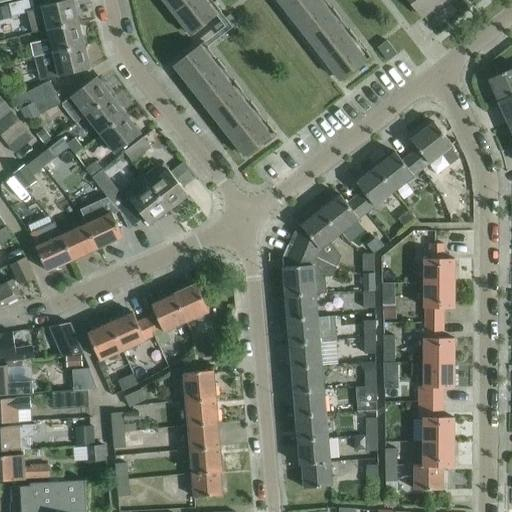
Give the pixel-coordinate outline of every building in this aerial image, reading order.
[(32,0),(20,0),(8,3),(12,16),(27,12),(35,10),(35,8),(32,0)] [(42,6),(35,8),(35,10),(27,12),(28,20),(45,16),(48,30),(79,22),(73,0),(62,0),(54,2),(42,5),(42,6)] [(164,0),(168,4),(170,3),(176,10),(174,12),(184,26),(186,24),(192,31),(190,33),(191,34),(221,11),(213,1),(208,4),(204,0),(164,0)] [(278,0),(287,11),(289,9),(295,17),(293,19),(304,32),(306,31),(312,38),(310,40),(320,53),(322,52),(329,59),(326,61),(338,76),(341,80),(363,63),(365,61),(371,56),(366,50),(361,54),(353,42),(357,39),(349,29),(345,32),(336,21),(341,18),(333,8),(328,11),(319,0),(278,0)] [(442,0),(409,0),(422,16),(442,0)] [(224,40),(241,27),(230,14),(214,26),(224,40)] [(54,52),(85,45),(79,22),(48,30),(50,38),(30,43),(33,56),(34,56),(54,51),(54,52)] [(398,31),(391,41),(402,49),(409,40),(398,31)] [(387,60),(397,53),(386,40),(377,47),(387,60)] [(204,41),(174,64),(174,65),(175,65),(178,69),(177,69),(188,83),(190,81),(196,89),(194,91),(205,104),(207,102),(213,110),(211,112),(221,125),(224,124),(230,131),(227,133),(238,146),(240,145),(246,152),(244,154),(245,155),(256,147),(260,143),(274,132),(275,132),(267,122),(263,126),(254,114),(259,111),(251,101),(246,104),(237,93),(242,90),(234,80),(229,83),(221,72),(225,68),(217,58),(213,62),(204,51),(209,47),(204,41)] [(60,75),(71,73),(90,68),(85,45),(54,52),(54,51),(34,56),(40,80),(60,75)] [(511,67),(488,78),(498,101),(511,94),(511,67)] [(86,115),(112,96),(96,76),(71,95),(61,103),(76,122),(86,114),(86,115)] [(19,108),(33,101),(55,91),(49,80),(48,80),(27,90),(14,97),(19,108)] [(39,113),(60,102),(55,91),(33,101),(39,113)] [(511,94),(498,101),(504,114),(507,120),(508,122),(511,120),(511,94)] [(100,133),(126,114),(112,96),(86,115),(100,133)] [(0,119),(11,112),(4,102),(0,105),(0,119)] [(0,134),(18,121),(11,112),(0,119),(0,134)] [(115,152),(125,145),(141,133),(126,114),(100,133),(115,152)] [(0,136),(6,145),(25,130),(18,121),(0,134),(0,136)] [(410,154),(421,168),(439,155),(442,153),(450,163),(458,157),(450,147),(450,146),(452,145),(434,121),(411,139),(418,147),(410,154)] [(14,155),(33,140),(25,130),(6,145),(14,155)] [(74,153),(82,147),(74,136),(67,143),(69,145),(74,153)] [(131,162),(151,146),(143,136),(123,152),(131,162)] [(67,143),(62,137),(36,157),(42,166),(69,145),(67,143)] [(402,160),(395,151),(375,167),(393,190),(421,168),(410,154),(402,160)] [(199,152),(189,157),(197,172),(207,167),(199,152)] [(32,174),(42,166),(36,157),(25,166),(32,174)] [(118,185),(129,178),(116,157),(105,164),(118,185)] [(92,176),(102,168),(96,160),(86,167),(92,176)] [(188,194),(164,163),(158,168),(156,166),(142,176),(168,209),(188,194)] [(25,187),(36,180),(32,174),(25,166),(23,164),(13,172),(25,187)] [(365,211),(393,190),(375,167),(356,182),(363,190),(354,197),(365,211)] [(113,204),(124,196),(117,187),(102,168),(92,176),(107,195),(113,204)] [(150,224),(168,209),(142,176),(124,190),(137,208),(150,224)] [(347,203),(340,194),(321,209),(338,231),(365,211),(354,197),(347,203)] [(338,263),(342,255),(328,238),(338,231),(321,209),(301,224),(302,225),(294,231),(288,244),(338,263)] [(98,248),(123,236),(112,212),(87,223),(98,248)] [(60,235),(54,222),(33,231),(39,245),(36,246),(39,252),(47,271),(72,259),(61,235),(60,235)] [(72,259),(98,248),(87,223),(61,235),(72,259)] [(373,253),(383,245),(375,236),(366,244),(373,253)] [(285,295),(316,293),(327,292),(325,276),(333,275),(338,263),(288,244),(283,257),(284,266),(283,266),(285,295)] [(454,282),(454,258),(443,258),(443,247),(430,247),(430,258),(423,258),(423,282),(454,282)] [(362,271),(374,270),(374,253),(361,254),(362,271)] [(20,283),(34,276),(25,256),(11,263),(20,283)] [(362,289),(375,289),(374,273),(362,273),(362,289)] [(0,283),(0,304),(20,295),(11,277),(0,283)] [(382,282),(383,302),(396,302),(395,282),(382,282)] [(454,307),(454,282),(423,282),(423,308),(425,308),(425,322),(443,322),(443,307),(454,307)] [(186,320),(190,319),(209,310),(196,283),(174,293),(186,320)] [(363,307),(375,307),(375,289),(362,289),(363,307)] [(159,345),(171,340),(166,330),(186,320),(174,293),(151,303),(156,313),(147,317),(153,330),(159,345)] [(287,319),(318,316),(316,293),(285,295),(287,319)] [(335,329),(349,329),(350,306),(336,306),(335,329)] [(137,322),(133,312),(110,322),(123,350),(154,335),(159,345),(153,330),(147,317),(137,322)] [(319,334),(318,316),(287,319),(290,343),(320,341),(328,340),(327,333),(319,334)] [(375,320),(363,320),(363,337),(376,337),(375,320)] [(55,324),(49,325),(62,355),(84,353),(78,339),(71,324),(70,321),(55,324)] [(100,360),(123,350),(110,322),(88,332),(100,360)] [(454,361),(454,337),(443,337),(443,322),(425,322),(425,338),(423,338),(423,361),(454,361)] [(15,349),(12,332),(12,331),(2,333),(0,333),(0,356),(5,355),(6,361),(33,357),(31,346),(15,349)] [(395,353),(395,335),(383,335),(384,360),(394,361),(394,359),(403,359),(403,353),(395,353)] [(364,353),(376,353),(376,337),(363,337),(364,353)] [(292,367),(322,365),(320,341),(290,343),(292,367)] [(195,357),(212,355),(211,344),(194,346),(195,357)] [(423,386),(418,386),(418,401),(443,401),(443,386),(454,386),(454,361),(423,361),(423,362),(423,375),(423,386)] [(394,362),(384,362),(384,372),(398,372),(398,362),(394,362)] [(7,381),(7,365),(0,365),(0,393),(7,393),(33,392),(33,380),(7,381)] [(294,392),(324,389),(322,365),(292,367),(294,392)] [(74,390),(88,389),(97,388),(90,368),(72,369),(74,390)] [(186,397),(216,394),(214,369),(184,372),(186,397)] [(364,385),(377,385),(376,369),(364,369),(364,385)] [(123,391),(138,384),(132,373),(118,379),(123,391)] [(365,402),(377,402),(377,385),(364,385),(365,402)] [(129,407),(146,399),(141,388),(124,396),(129,407)] [(89,406),(88,389),(74,390),(52,391),(53,409),(89,406)] [(296,416),(326,413),(324,389),(294,392),(296,416)] [(188,422),(218,420),(216,394),(186,397),(188,422)] [(0,421),(9,421),(17,421),(16,408),(31,407),(30,396),(16,397),(8,398),(0,397),(0,421)] [(454,441),(454,416),(443,416),(443,401),(418,401),(418,417),(423,417),(422,441),(454,441)] [(124,424),(124,421),(140,419),(139,410),(110,412),(112,433),(125,432),(136,430),(135,423),(124,424)] [(298,440),(329,437),(326,413),(296,416),(298,440)] [(365,434),(378,434),(377,417),(365,417),(365,434)] [(190,448),(220,445),(218,420),(188,422),(190,448)] [(0,449),(11,449),(30,448),(30,434),(38,433),(37,424),(23,424),(9,426),(0,426),(0,449)] [(75,426),(75,445),(95,444),(94,425),(75,426)] [(114,447),(126,446),(126,445),(125,432),(112,433),(114,447)] [(365,450),(378,450),(378,434),(365,434),(365,450)] [(300,464),(302,464),(331,461),(329,437),(298,440),(300,464)] [(453,466),(454,441),(422,441),(422,465),(442,465),(453,466)] [(87,461),(107,459),(106,444),(86,446),(87,461)] [(192,473),(220,471),(222,471),(220,445),(190,448),(192,473)] [(385,463),(397,463),(397,448),(385,448),(385,463)] [(25,466),(24,454),(11,454),(0,454),(0,479),(12,479),(25,478),(50,477),(49,463),(31,464),(31,465),(25,466)] [(304,487),(324,485),(333,485),(331,461),(302,464),(304,487)] [(116,479),(129,478),(127,462),(115,463),(116,479)] [(397,463),(385,463),(386,481),(398,480),(397,463)] [(366,481),(378,481),(378,464),(366,464),(366,481)] [(442,465),(422,465),(414,465),(413,489),(442,489),(442,465)] [(194,496),(202,496),(222,494),(220,471),(192,473),(194,496)] [(118,496),(130,494),(129,478),(116,479),(118,496)] [(87,511),(86,479),(62,480),(52,481),(30,482),(30,485),(12,486),(13,511),(87,511)]
